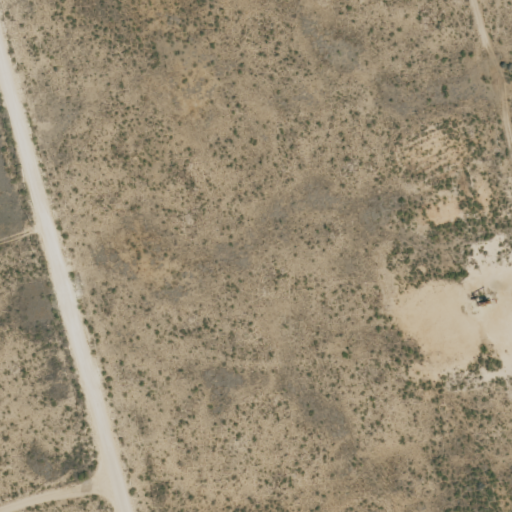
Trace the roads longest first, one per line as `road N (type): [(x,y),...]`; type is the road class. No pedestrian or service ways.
road 1 (track): [(131,511),(0,116)]
road 2 (track): [(121,473),(0,510)]
